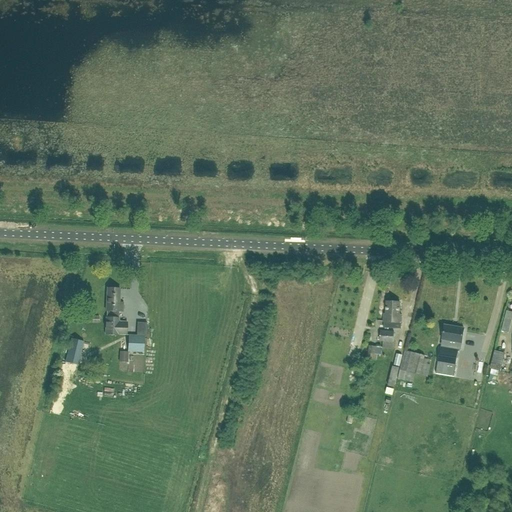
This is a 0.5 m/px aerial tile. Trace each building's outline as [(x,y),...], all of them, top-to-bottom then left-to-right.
[(106,317),(105,335),(117,335),(118,335),(126,335),(127,322),(118,322),(118,318),(118,312),(122,312),(123,303),(118,303),(119,289),(107,288),(106,311),(106,317)] [(399,317),(400,303),(386,302),(385,314),(383,314),(383,322),(384,322),(384,328),(401,329),(401,317),(399,317)] [(511,313),(506,312),(501,331),(508,333),(511,317),(511,313)] [(461,343),(464,329),(444,326),(442,340),(461,343)] [(392,350),(393,332),(380,331),(379,342),(382,342),(381,349),(392,350)] [(128,336),(127,352),(143,352),(144,336),(128,336)] [(77,366),(83,342),(70,339),(64,362),(77,366)] [(380,355),(381,348),(368,346),(366,359),(376,360),(377,355),(380,355)] [(453,378),(457,350),(439,347),(435,375),(453,378)] [(488,380),(498,382),(505,352),(495,350),(488,380)] [(424,356),(404,351),(397,379),(413,383),(415,375),(419,376),(424,356)] [(394,365),(399,366),(402,355),(396,354),(394,365)] [(394,388),(398,368),(392,367),(387,386),(394,388)]
